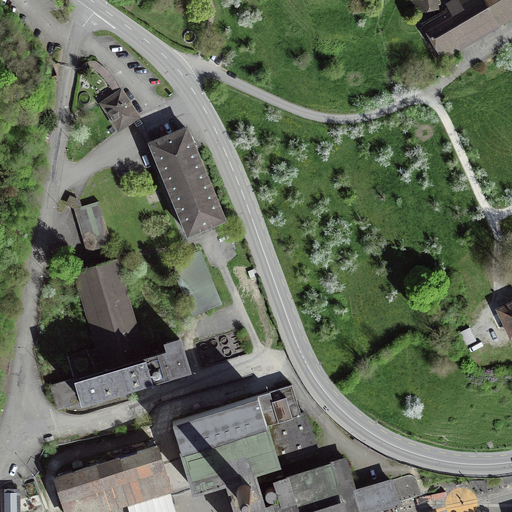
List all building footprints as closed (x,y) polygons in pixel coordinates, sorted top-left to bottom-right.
[(412,0),(413,3),(421,2),(422,9),(435,7),(433,0),(412,0)] [(438,55),(511,11),(511,0),(454,0),(445,5),(449,12),(422,28),(438,55)] [(97,64),(96,63),(93,62),(87,63),(83,65),(79,68),(79,69),(86,71),(86,70),(88,69),(92,68),(93,68),(99,73),(104,78),(115,95),(120,91),(108,74),(103,69),(97,64)] [(137,117),(133,111),(120,91),(115,95),(101,104),(118,130),(132,121),(132,120),(137,117)] [(150,144),(178,133),(166,105),(137,117),(132,120),(132,121),(139,133),(145,146),(150,144)] [(178,133),(150,144),(188,234),(200,229),(200,231),(211,227),(211,225),(223,220),(185,130),(178,133)] [(41,146),(44,132),(35,131),(33,145),(41,146)] [(87,252),(111,245),(98,202),(74,210),(87,252)] [(172,263),(194,316),(217,306),(195,253),(183,258),(181,254),(176,256),(178,260),(172,263)] [(168,351),(144,358),(115,261),(75,274),(97,349),(68,357),(75,379),(51,386),(57,408),(188,369),(179,339),(165,343),(168,351)] [(510,339),(511,337),(511,302),(497,309),(510,339)] [(9,353),(0,352),(0,371),(6,372),(9,353)] [(264,505),(257,481),(281,474),(277,464),(316,452),(304,414),(300,415),(291,385),(257,395),(172,422),(193,489),(193,490),(227,479),(236,511),(363,511),(421,494),(415,479),(412,477),(409,475),(406,476),(354,491),(352,484),(344,459),(330,463),(275,480),(281,500),(264,505)] [(94,511),(108,508),(169,489),(156,445),(55,477),(66,511),(94,511)] [(485,491),(485,490),(483,481),(471,482),(473,488),(479,493),(485,491)]
